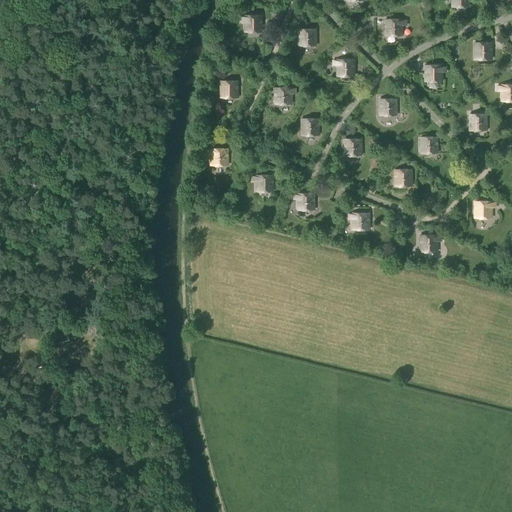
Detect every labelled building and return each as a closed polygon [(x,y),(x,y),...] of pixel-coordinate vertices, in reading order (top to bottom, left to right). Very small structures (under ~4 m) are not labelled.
[(240,17),(240,23),(245,23),(245,32),(261,32),(261,16),(244,16),(244,17),(240,17)] [(403,20),(386,20),(386,36),(403,36),(403,20)] [(316,46),(317,29),(300,29),(300,46),(316,46)] [(491,59),(491,43),(475,42),(474,59),(491,59)] [(355,76),(355,60),(338,59),(338,76),(355,76)] [(426,82),(442,82),(442,66),(426,66),(426,82)] [(238,97),(238,80),(221,80),(221,97),(238,97)] [(511,101),(511,85),(500,85),(500,86),(496,86),(496,92),(500,92),(500,102),(511,101)] [(292,104),(292,87),(275,87),(275,104),(292,104)] [(380,116),(397,116),(397,99),(380,99),(380,116)] [(486,132),(486,115),(470,115),(470,132),(486,132)] [(302,135),(318,135),(318,119),(302,119),(302,135)] [(437,154),(437,138),(421,138),(421,154),(437,154)] [(361,139),(345,139),(345,156),(361,156),(361,139)] [(227,165),(228,148),(211,148),(211,165),(227,165)] [(411,187),(411,170),(395,170),(395,187),(411,187)] [(273,191),(273,175),(256,175),(256,191),(273,191)] [(297,210),(314,210),(314,193),(297,193),(297,210)] [(475,218),(491,218),(491,202),(475,202),(475,218)] [(352,230),(369,230),(369,213),(352,213),(352,230)] [(438,253),(438,242),(442,242),(442,236),(437,236),(437,235),(419,235),(419,253),(438,253)] [(50,347),(68,342),(65,329),(47,334),(50,347)] [(49,372),(45,364),(38,368),(42,376),(49,372)] [(64,479),(72,475),(68,467),(60,471),(64,479)]
